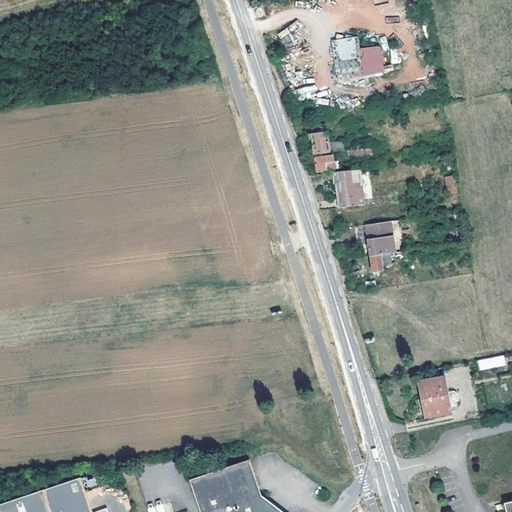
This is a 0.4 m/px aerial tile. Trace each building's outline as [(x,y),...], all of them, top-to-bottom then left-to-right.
[(254,9),(257,19),(270,15),(266,5),(254,9)] [(284,36),(287,63),(299,61),(299,55),(311,54),(309,37),(309,32),(305,32),(305,34),(284,36)] [(323,39),(309,37),(311,54),(299,55),(299,61),(325,58),(323,39)] [(357,42),(347,44),(351,77),(362,75),(357,42)] [(340,78),(351,77),(347,44),(336,45),(340,78)] [(377,44),(367,46),(369,57),(375,56),(375,48),(378,47),(377,44)] [(328,153),(326,132),(310,133),(312,155),(328,153)] [(316,173),(336,168),(333,154),(313,158),(316,173)] [(364,205),(361,169),(334,171),(336,207),(364,205)] [(454,175),(445,176),(447,194),(456,193),(454,175)] [(364,242),(369,275),(382,273),(381,266),(388,265),(387,257),(395,255),(392,234),(401,233),(399,219),(356,226),(358,243),(364,242)] [(477,360),(479,371),(506,365),(504,355),(477,360)] [(511,371),(472,378),(478,412),(511,406),(511,371)] [(452,415),(445,375),(416,380),(424,420),(452,415)] [(283,511),(262,495),(250,460),(189,480),(199,511),(283,511)] [(107,511),(106,508),(93,511),(92,511),(81,478),(4,504),(6,511),(107,511)] [(187,511),(185,503),(157,511),(187,511)]
